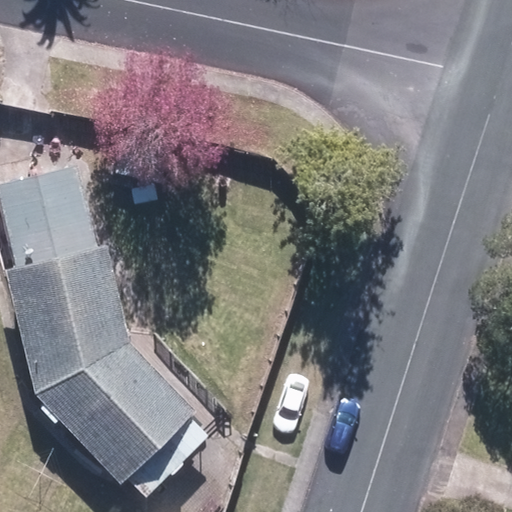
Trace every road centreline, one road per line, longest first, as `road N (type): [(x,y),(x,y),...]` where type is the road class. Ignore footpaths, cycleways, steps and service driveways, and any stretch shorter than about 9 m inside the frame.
road 1 (residential): [(502,77),(359,511)]
road 2 (residential): [(502,77),(132,0)]
